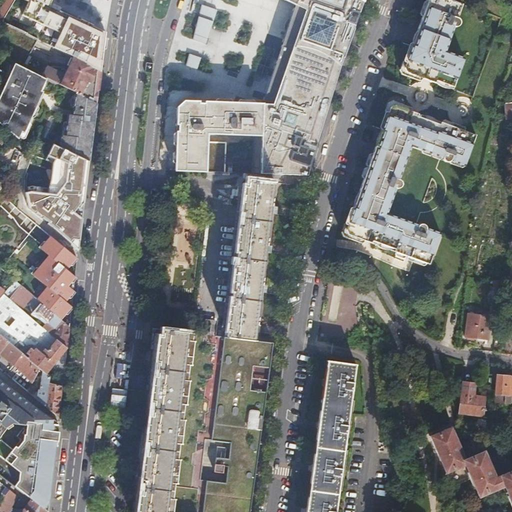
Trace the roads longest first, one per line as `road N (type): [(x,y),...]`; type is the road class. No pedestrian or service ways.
road 1 (primary): [(84,450),(119,274),(124,119)]
road 2 (primary): [(124,119),(91,321),(84,450)]
road 3 (residential): [(312,253),(385,0)]
road 4 (residential): [(271,511),(312,253)]
road 5 (residential): [(312,253),(372,273),(405,324),(442,350),(511,360)]
road 6 (primary): [(124,119),(140,0)]
